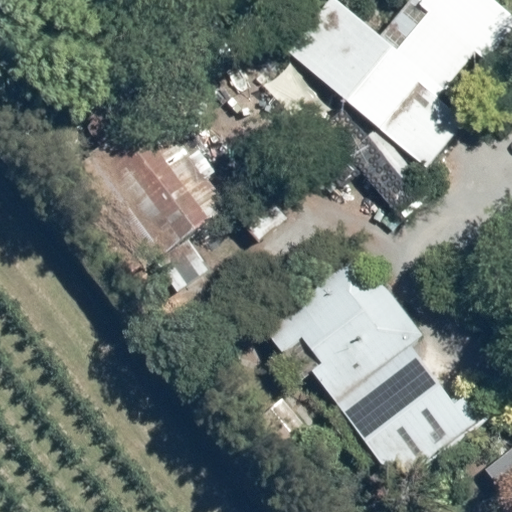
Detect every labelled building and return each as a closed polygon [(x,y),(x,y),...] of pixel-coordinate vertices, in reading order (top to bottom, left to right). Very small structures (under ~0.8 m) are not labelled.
[(436,103),(477,54),(489,63),(511,36),(511,16),(510,15),(491,0),(416,0),(384,39),(337,0),(330,0),(285,55),(291,60),(261,96),(308,135),(338,99),(384,137),(370,153),(410,187),(424,170),(462,125),(436,103)] [(244,198),(201,153),(155,197),(198,241),(244,198)] [(296,219),(272,188),(234,219),(259,249),(296,219)] [(210,274),(190,241),(164,257),(184,289),(210,274)] [(311,376),(337,409),(327,417),(367,468),(377,460),(399,488),(492,416),(502,408),(470,367),(444,388),(410,344),(421,335),(361,257),(262,334),(281,357),(267,368),(288,395),(311,376)]
